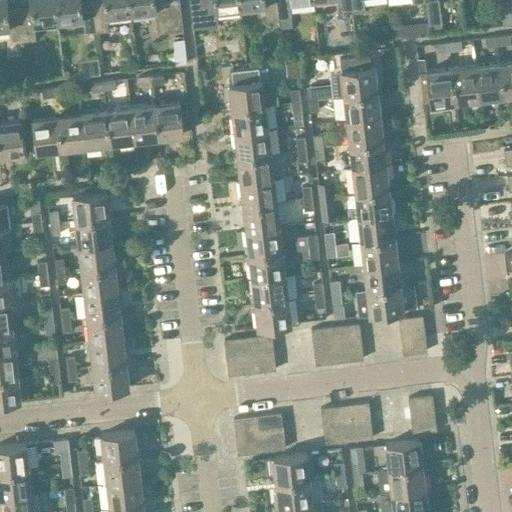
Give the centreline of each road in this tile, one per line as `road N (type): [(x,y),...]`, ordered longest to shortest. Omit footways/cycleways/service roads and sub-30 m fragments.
road 1 (residential): [(198,400),(469,366)]
road 2 (residential): [(469,366),(473,338),(448,147)]
road 3 (residential): [(198,400),(172,181)]
road 4 (residential): [(0,425),(198,400)]
road 5 (residential): [(485,511),(469,366)]
